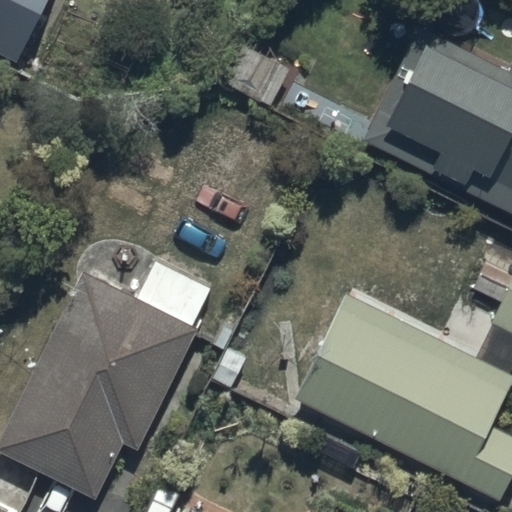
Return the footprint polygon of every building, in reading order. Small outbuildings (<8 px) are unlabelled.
[(0,0),(0,62),(15,71),(53,0),(0,0)] [(511,78),(421,33),(364,147),(511,220),(511,78)] [(137,305),(86,278),(0,446),(0,457),(98,508),(128,450),(142,457),(203,337),(195,333),(214,296),(157,267),(137,305)] [(511,290),(503,306),(495,322),(493,325),(511,336),(511,290)] [(511,442),(493,434),(511,395),(511,379),(348,299),(296,406),(500,505),(511,480),(511,442)]
